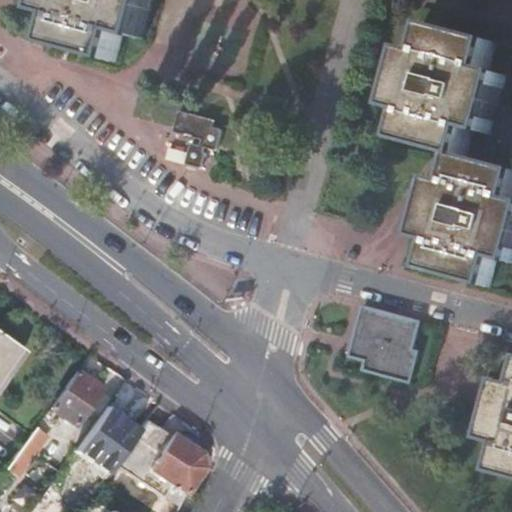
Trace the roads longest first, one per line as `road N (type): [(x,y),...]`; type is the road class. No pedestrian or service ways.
road 1 (residential): [(288,267),(193,235),(0,83)]
road 2 (tertiary): [(264,372),(122,250),(0,161)]
road 3 (tertiary): [(0,197),(253,416)]
road 4 (residential): [(34,278),(164,376),(253,416)]
road 5 (residential): [(511,320),(288,267)]
road 6 (tertiary): [(387,511),(264,372)]
road 7 (tertiary): [(253,416),(337,511)]
